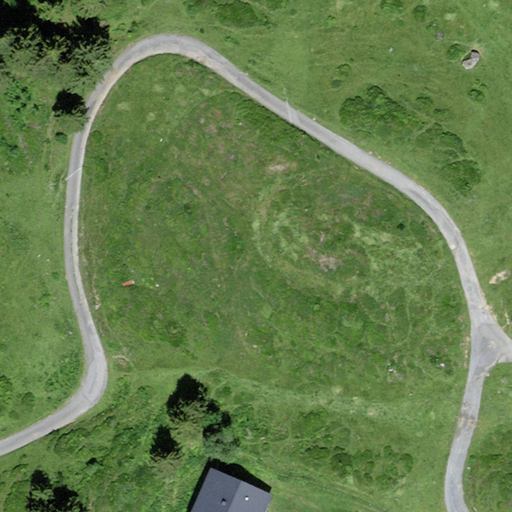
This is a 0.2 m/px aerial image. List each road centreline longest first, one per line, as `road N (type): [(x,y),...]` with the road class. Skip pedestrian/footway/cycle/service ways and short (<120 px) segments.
road 1 (track): [(491,340),(448,232),(420,196),(202,53),(175,44),(145,48),(121,66),(81,137),(72,256),(98,361),(95,391),(58,421),(0,448)]
road 2 (track): [(457,511),(453,479),(491,340)]
